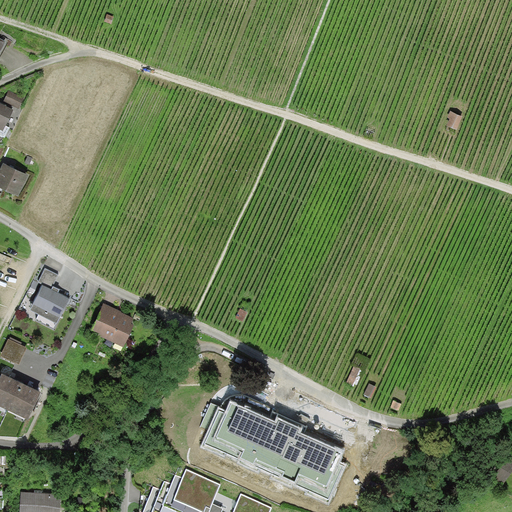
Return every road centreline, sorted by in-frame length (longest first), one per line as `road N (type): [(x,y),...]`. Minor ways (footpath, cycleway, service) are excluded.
road 1 (residential): [(511,403),(412,425),(359,412),(269,363)]
road 2 (residential): [(0,444),(73,438),(128,384),(176,317)]
road 3 (residential): [(176,317),(97,279),(0,215)]
road 4 (residential): [(122,511),(132,433),(189,352)]
